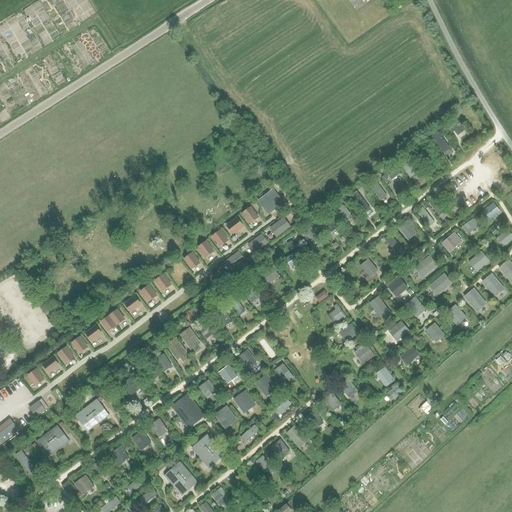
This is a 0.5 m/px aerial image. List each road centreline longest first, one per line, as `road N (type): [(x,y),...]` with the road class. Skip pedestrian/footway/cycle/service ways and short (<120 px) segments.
road 1 (unclassified): [(0,134),(209,0)]
road 2 (unclassified): [(502,132),(429,0)]
